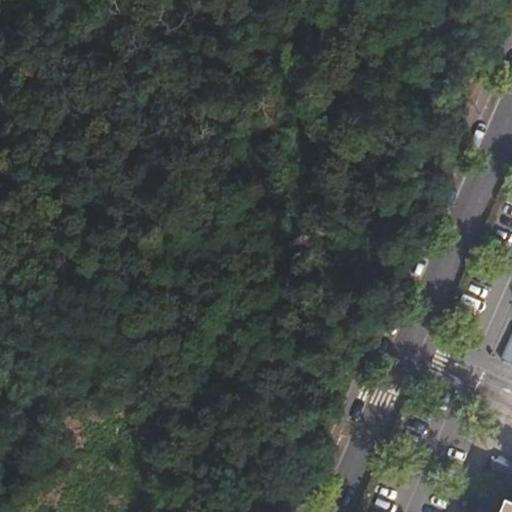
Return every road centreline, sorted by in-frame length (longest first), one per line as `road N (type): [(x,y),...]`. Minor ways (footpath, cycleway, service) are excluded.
road 1 (residential): [(408,348),(511,103)]
road 2 (residential): [(337,511),(408,348)]
